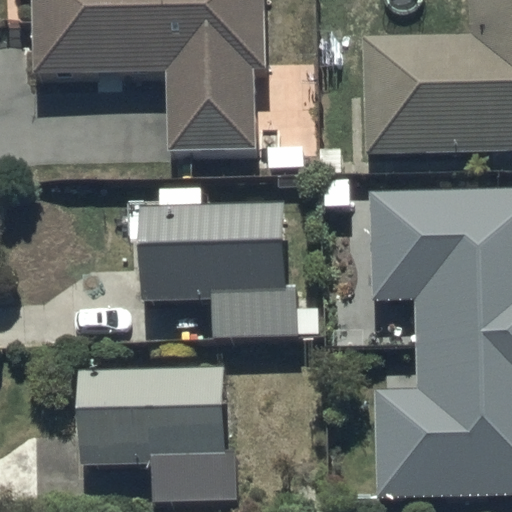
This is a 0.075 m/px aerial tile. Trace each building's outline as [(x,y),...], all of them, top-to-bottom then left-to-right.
[(17,0),(21,92),(154,88),(156,168),(244,165),(241,87),(259,86),(256,0),(17,0)] [(355,51),(357,166),(511,163),(511,0),(462,0),(463,49),(355,51)] [(511,186),(370,191),(373,299),(415,298),(418,390),(375,392),(378,496),(511,491),(511,186)] [(150,219),(133,220),(137,317),(201,314),(203,350),(287,346),(285,303),(278,303),(273,216),(197,220),(196,199),(150,202),(150,219)] [(213,379),(66,384),(69,479),(145,477),(146,511),(221,511),(227,511),(225,468),(216,468),(213,379)]
